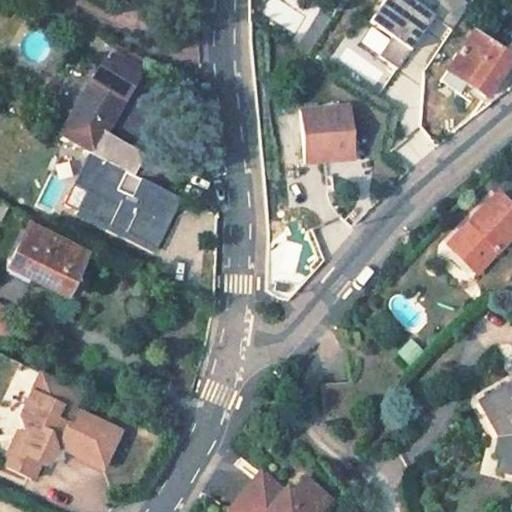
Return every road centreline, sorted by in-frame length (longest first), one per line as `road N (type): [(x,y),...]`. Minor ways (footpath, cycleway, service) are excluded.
road 1 (unclassified): [(229,361),(241,284),(226,0)]
road 2 (unclassified): [(511,111),(304,312)]
road 3 (residential): [(304,312),(328,356),(305,390),(304,410),(316,433),(377,482),(390,511)]
road 4 (unclassified): [(159,511),(229,361)]
